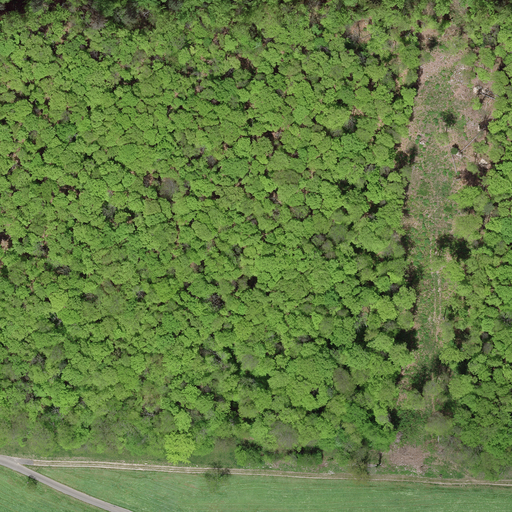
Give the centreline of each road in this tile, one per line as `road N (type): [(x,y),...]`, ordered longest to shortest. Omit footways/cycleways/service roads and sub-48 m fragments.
road 1 (track): [(511,483),(0,458)]
road 2 (unclassified): [(120,511),(0,458)]
